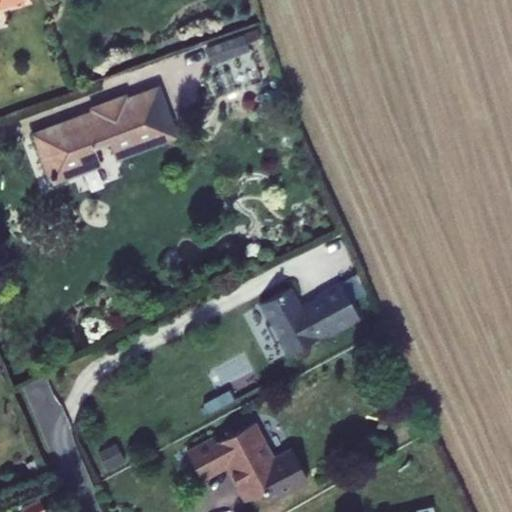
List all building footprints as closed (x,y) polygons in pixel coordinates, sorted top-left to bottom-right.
[(0,0),(0,9),(4,8),(1,4),(13,0),(0,0)] [(244,31),(212,45),(219,60),(251,45),(244,31)] [(81,120),(19,142),(37,191),(87,173),(81,157),(95,151),(100,164),(159,143),(143,99),(113,110),(111,106),(79,117),(81,120)] [(246,306),(257,327),(251,330),(260,348),(264,345),(271,359),(310,338),(312,341),(345,324),(326,288),(284,310),(274,291),(246,306)] [(202,439),(176,453),(190,479),(216,465),(234,500),(251,491),(256,500),(295,480),(280,450),(261,460),(241,423),(204,442),(202,439)]
